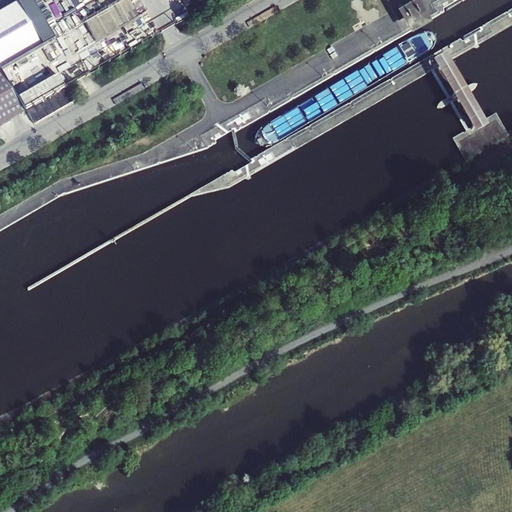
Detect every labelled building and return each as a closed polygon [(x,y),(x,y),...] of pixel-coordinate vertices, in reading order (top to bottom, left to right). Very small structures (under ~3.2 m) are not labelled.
[(129,0),(121,0),(63,34),(75,53),(139,16),(129,0)] [(400,20),(409,37),(429,25),(420,8),(422,7),(417,0),(385,0),(392,11),(398,21),(400,20)] [(0,70),(39,48),(14,4),(0,12),(0,70)] [(467,99),(447,63),(443,56),(430,64),(434,71),(454,107),(467,130),(471,137),(485,130),(481,123),(467,99)] [(58,73),(18,96),(33,124),(74,101),(58,73)] [(0,77),(0,126),(21,115),(0,77)] [(5,124),(0,126),(0,134),(8,130),(5,124)]
